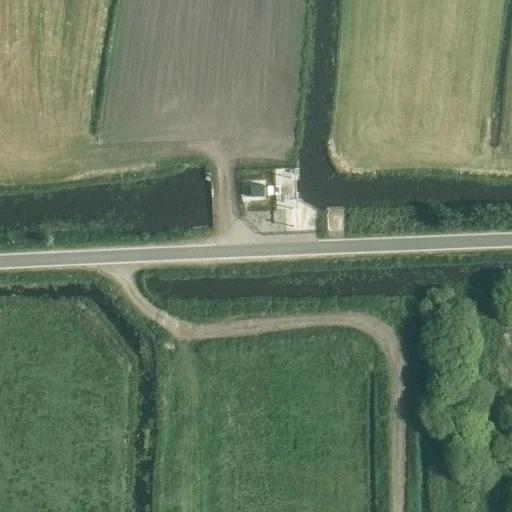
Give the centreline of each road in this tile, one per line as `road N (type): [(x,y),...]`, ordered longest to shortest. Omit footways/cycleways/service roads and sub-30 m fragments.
road 1 (unclassified): [(0,262),(511,236)]
road 2 (track): [(395,511),(395,398),(384,332),(341,319),(174,328),(116,277),(112,257)]
